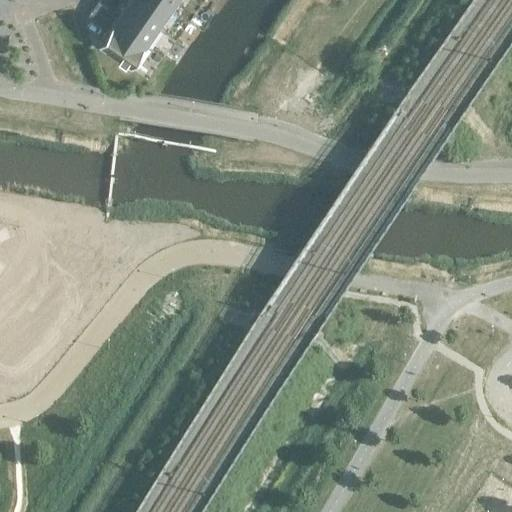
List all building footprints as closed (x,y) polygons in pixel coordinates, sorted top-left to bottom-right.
[(168,8),(156,0),(126,0),(124,4),(156,26),(168,8)] [(173,0),(156,0),(168,8),(173,0)] [(97,2),(92,8),(102,15),(106,8),(97,2)] [(156,26),(124,4),(111,21),(143,44),(156,26)] [(92,8),(88,15),(97,21),(102,15),(92,8)] [(143,44),(111,21),(98,40),(130,62),(143,44)]
